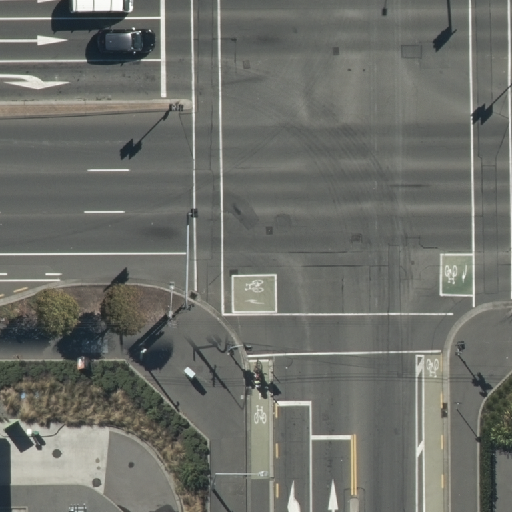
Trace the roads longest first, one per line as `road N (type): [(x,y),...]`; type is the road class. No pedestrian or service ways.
road 1 (primary): [(347,190),(0,193)]
road 2 (tertiary): [(351,511),(347,190)]
road 3 (tertiary): [(347,190),(342,0)]
road 4 (primary): [(511,189),(347,190)]
